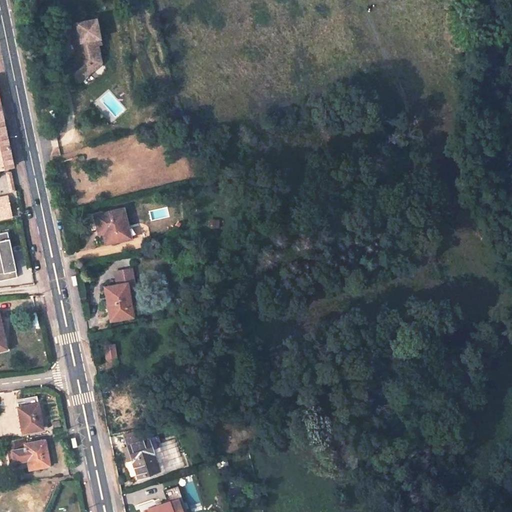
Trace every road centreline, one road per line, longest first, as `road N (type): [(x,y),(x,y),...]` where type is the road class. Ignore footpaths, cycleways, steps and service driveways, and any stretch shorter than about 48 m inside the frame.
road 1 (secondary): [(77,373),(0,15)]
road 2 (secondary): [(106,511),(77,373)]
